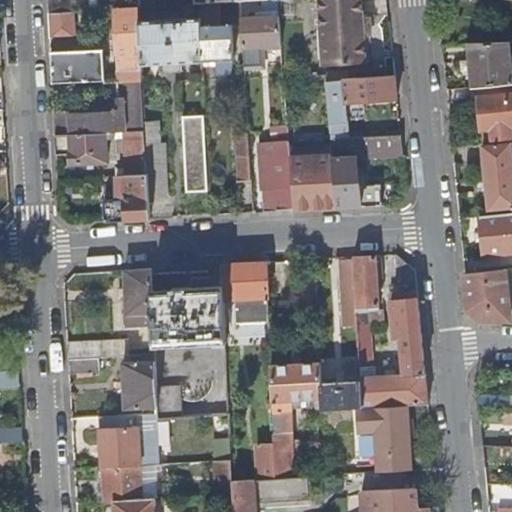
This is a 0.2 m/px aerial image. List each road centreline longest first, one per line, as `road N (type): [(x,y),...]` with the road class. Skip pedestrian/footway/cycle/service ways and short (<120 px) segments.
road 1 (residential): [(36,249),(435,226)]
road 2 (residential): [(51,511),(36,249)]
road 3 (residential): [(36,249),(21,0)]
road 4 (tertiary): [(415,0),(435,226)]
road 5 (tertiary): [(448,346),(465,511)]
road 6 (tertiary): [(435,226),(448,346)]
